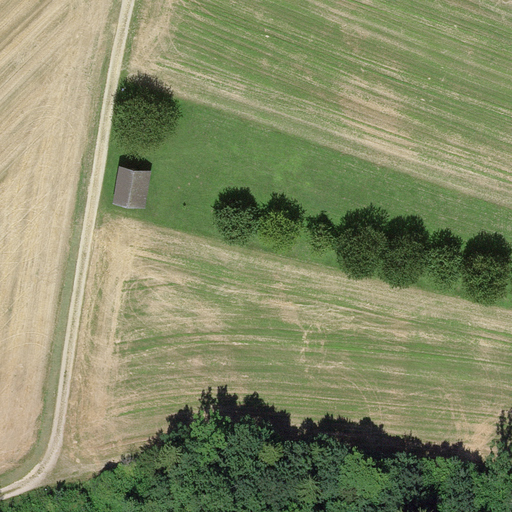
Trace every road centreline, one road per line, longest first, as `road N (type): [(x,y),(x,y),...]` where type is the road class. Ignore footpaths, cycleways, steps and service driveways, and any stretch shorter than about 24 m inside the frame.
road 1 (track): [(48,462),(130,0)]
road 2 (track): [(511,485),(281,455),(48,462)]
